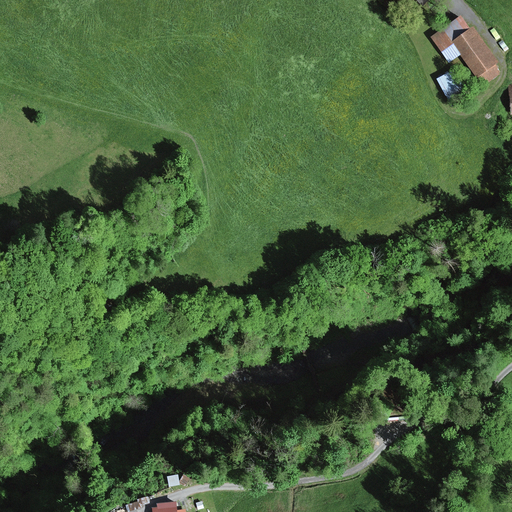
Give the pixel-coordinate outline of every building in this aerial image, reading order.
[(469,30),(459,16),(429,38),(448,65),(459,57),(475,79),(477,78),(483,86),(500,74),(495,66),(498,64),(472,28),(469,30)] [(455,70),(436,80),(451,108),(470,98),(455,70)] [(178,476),(167,477),(168,488),(179,486),(179,483),(178,476)] [(189,479),(183,476),(179,483),(185,487),(189,479)] [(137,502),(125,506),(126,511),(130,511),(142,508),(141,506),(149,503),(147,497),(137,500),(137,502)] [(202,502),(196,503),(198,510),(204,509),(202,502)]
